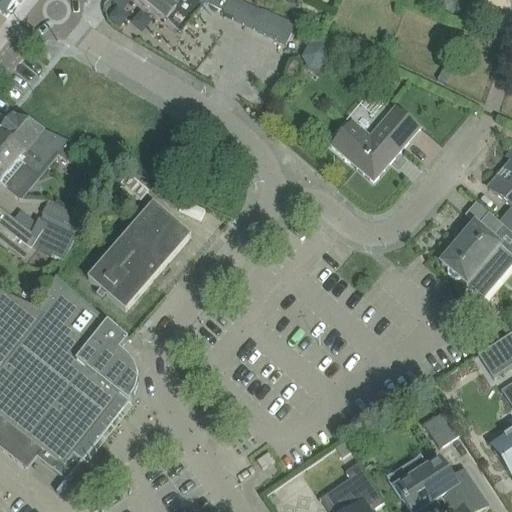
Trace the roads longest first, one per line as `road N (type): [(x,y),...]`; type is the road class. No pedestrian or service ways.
road 1 (residential): [(239,511),(171,409),(158,359),(169,324),(237,252),(264,216),(268,195)]
road 2 (residential): [(268,195),(261,155),(236,130),(51,21)]
road 3 (residential): [(268,195),(318,200),(351,230),(382,235),(409,217),(480,128)]
